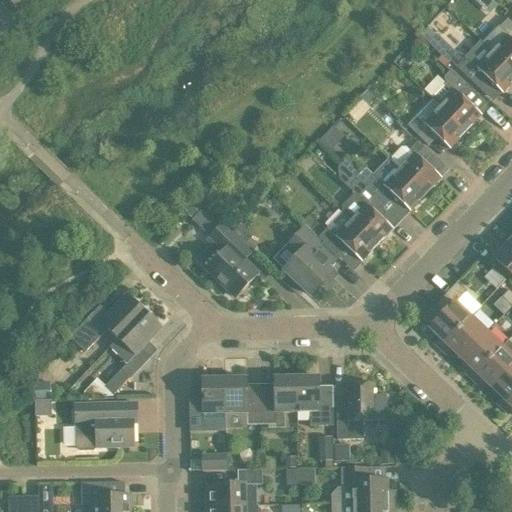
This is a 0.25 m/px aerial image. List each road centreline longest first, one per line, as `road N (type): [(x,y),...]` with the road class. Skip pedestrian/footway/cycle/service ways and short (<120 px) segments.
road 1 (residential): [(372,325),(511,181)]
road 2 (residential): [(0,472),(167,472)]
road 3 (residential): [(372,325),(208,325)]
road 4 (residential): [(167,472),(174,454),(172,370),(208,325)]
road 5 (residential): [(480,437),(372,325)]
